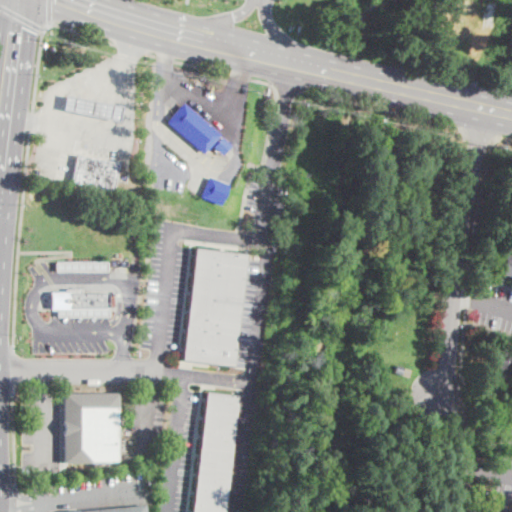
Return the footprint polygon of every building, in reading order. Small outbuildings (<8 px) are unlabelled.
[(119,106),(116,121),(61,110),(64,96),(119,106)] [(218,135),(202,154),(165,122),(181,103),(218,135)] [(227,145),(220,154),(214,150),(222,141),(227,145)] [(114,180),(112,192),(70,184),(76,155),(117,163),(114,180)] [(227,185),(219,205),(200,197),(208,177),(227,185)] [(231,367),(181,360),(195,248),(246,255),(231,367)] [(511,277),(510,277),(510,276),(501,274),(504,254),(511,255),(511,277)] [(106,271),(56,271),(56,263),(106,262),(106,271)] [(81,291),(81,294),(108,294),(108,317),(56,317),(53,316),(52,314),(52,310),(54,308),(52,307),(49,303),(50,299),(50,295),(50,290),(54,290),(56,290),(81,289),(81,291)] [(511,350),(511,371),(496,372),(496,350),(511,350)] [(404,367),(402,375),(393,372),(395,365),(404,367)] [(237,396),(223,511),(191,511),(205,392),(237,396)] [(109,461),(109,462),(91,462),(91,463),(62,463),(62,394),(115,394),(115,461),(109,461)] [(511,442),(498,442),(499,420),(511,420),(511,442)]
